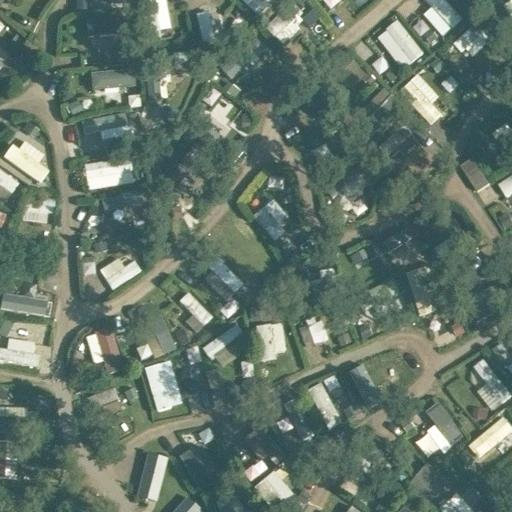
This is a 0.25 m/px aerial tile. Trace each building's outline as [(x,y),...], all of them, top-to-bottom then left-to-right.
[(154,29),(165,27),(160,0),(148,0),(136,2),(142,45),(156,43),(154,29)] [(237,0),(251,11),(259,0),(237,0)] [(322,0),(329,8),(338,0),(322,0)] [(443,20),(453,11),(443,0),(421,0),(428,8),(421,13),(440,36),(450,28),(443,20)] [(290,3),(263,25),(278,43),(305,22),(290,3)] [(305,27),(318,20),(312,9),(299,16),(305,27)] [(79,46),(107,45),(107,20),(78,21),(79,46)] [(393,20),(373,38),(402,70),(422,52),(393,20)] [(458,70),(469,63),(461,52),(451,60),(458,70)] [(327,86),(346,90),(349,78),(356,80),(360,63),(335,56),(327,86)] [(438,59),(425,68),(437,85),(450,75),(438,59)] [(145,62),(147,99),(162,99),(160,62),(145,62)] [(111,89),(111,70),(85,70),(85,89),(111,89)] [(396,91),(428,125),(439,115),(428,104),(437,95),(415,73),(396,91)] [(192,133),(212,148),(227,128),(208,113),(192,133)] [(110,136),(122,135),(121,116),(80,118),(82,148),(111,146),(110,136)] [(351,130),(362,142),(372,132),(361,120),(351,130)] [(23,121),(14,133),(25,141),(34,130),(23,121)] [(0,159),(35,185),(45,171),(34,164),(40,155),(21,140),(13,150),(4,144),(0,148),(0,159)] [(382,177),(393,170),(386,158),(375,165),(382,177)] [(84,188),(128,185),(127,165),(83,168),(84,188)] [(0,199),(4,201),(13,178),(0,172),(0,199)] [(348,173),(323,183),(330,199),(354,189),(348,173)] [(504,198),(511,194),(511,174),(496,182),(504,198)] [(134,192),(99,197),(101,211),(136,206),(134,192)] [(252,214),(272,242),(284,233),(278,224),(287,217),(273,198),(252,214)] [(49,222),(50,202),(26,201),(25,221),(49,222)] [(446,241),(467,224),(457,212),(436,229),(446,241)] [(252,271),(273,259),(254,226),(238,235),(245,245),(239,249),(252,271)] [(108,288),(139,275),(129,253),(98,266),(108,288)] [(228,291),(239,281),(214,254),(204,263),(228,291)] [(309,273),(316,296),(338,290),(331,267),(309,273)] [(281,290),(293,286),(288,272),(275,277),(281,290)] [(387,307),(385,299),(396,297),(393,284),(362,290),(366,312),(387,307)] [(502,309),(511,303),(511,293),(509,288),(494,297),(502,309)] [(186,292),(177,301),(202,327),(212,318),(186,292)] [(0,299),(0,309),(43,316),(45,300),(1,293),(0,299)] [(159,312),(136,321),(152,359),(175,349),(159,312)] [(288,356),(283,321),(256,325),(262,359),(288,356)] [(207,357),(243,335),(237,324),(200,346),(207,357)] [(440,335),(444,345),(462,338),(458,328),(440,335)] [(91,363),(102,360),(104,366),(119,363),(111,329),(85,335),(91,363)] [(0,360),(32,366),(36,342),(8,337),(6,349),(0,348),(0,360)] [(484,358),(471,366),(484,385),(476,390),(491,411),(511,397),(484,358)] [(350,374),(355,382),(376,369),(371,361),(350,374)] [(170,408),(168,398),(178,396),(172,369),(160,372),(159,364),(145,367),(154,411),(170,408)] [(359,391),(384,381),(380,372),(355,382),(359,391)] [(319,380),(305,387),(326,430),(340,423),(319,380)] [(123,401),(136,397),(131,382),(85,397),(93,421),(126,411),(123,401)] [(301,398),(284,405),(298,440),(314,434),(301,398)] [(437,402),(423,411),(435,428),(417,440),(427,456),(439,448),(442,452),(462,439),(437,402)] [(0,416),(30,417),(30,408),(0,407),(0,416)] [(511,430),(504,419),(466,445),(475,457),(511,431),(511,430)] [(263,426),(243,438),(256,459),(275,448),(263,426)] [(194,483),(206,475),(188,448),(176,457),(194,483)] [(134,496),(155,502),(166,458),(145,453),(134,496)] [(17,478),(18,457),(9,457),(8,478),(17,478)] [(511,460),(499,469),(511,488),(511,487),(511,460)] [(404,485),(424,504),(446,482),(426,462),(404,485)] [(270,511),(292,511),(299,508),(277,473),(255,487),(270,511)] [(439,507),(443,511),(468,511),(470,510),(453,493),(439,507)] [(169,511),(200,511),(201,511),(183,496),(169,511)]
